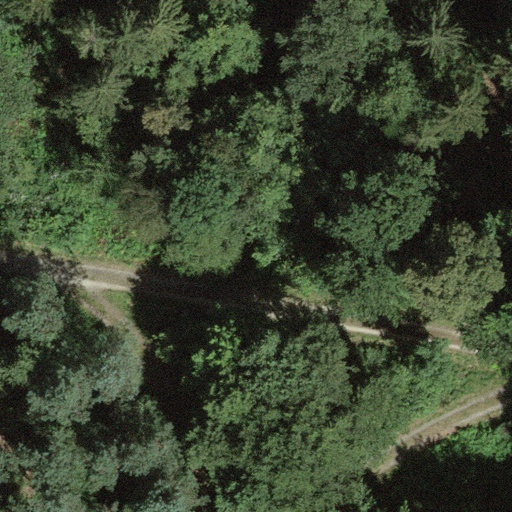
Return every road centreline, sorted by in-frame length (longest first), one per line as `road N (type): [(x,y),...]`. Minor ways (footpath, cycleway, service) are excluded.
road 1 (track): [(511,344),(0,250)]
road 2 (track): [(57,261),(164,364),(199,455),(208,511)]
road 3 (track): [(511,394),(433,422),(313,511)]
